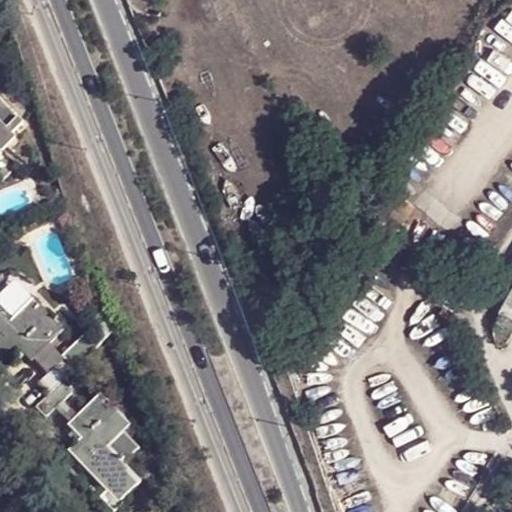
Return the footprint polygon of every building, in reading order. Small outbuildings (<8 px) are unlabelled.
[(0,98),(0,122),(7,129),(18,117),(0,98)] [(0,149),(13,135),(7,129),(0,122),(0,149)] [(488,305),(499,312),(511,318),(511,264),(506,272),(488,305)] [(0,309),(0,354),(6,361),(22,346),(34,360),(63,331),(37,302),(14,324),(0,309)] [(66,359),(39,385),(49,396),(64,382),(76,371),(66,359)] [(49,396),(38,408),(48,418),(73,394),(64,382),(49,396)] [(121,502),(142,481),(108,447),(128,425),(101,395),(72,424),(85,437),(70,450),(121,502)] [(507,511),(511,511),(511,488),(501,509),(507,511)]
